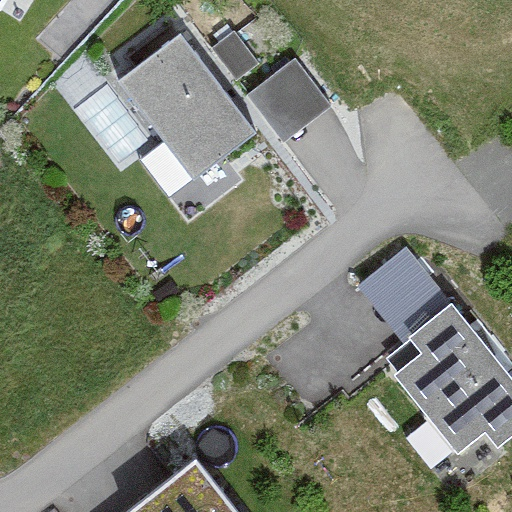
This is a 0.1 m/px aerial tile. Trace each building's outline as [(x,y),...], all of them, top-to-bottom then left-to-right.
[(235,71),(260,55),(238,21),(213,38),(235,71)] [(258,122),(181,24),(118,73),(191,172),(258,122)] [(288,134),(334,92),(294,49),(248,91),(288,134)] [(511,352),(467,300),(425,335),(439,351),(414,373),(480,450),(506,428),(511,434),(511,352)] [(257,511),(213,457),(145,511),(257,511)]
